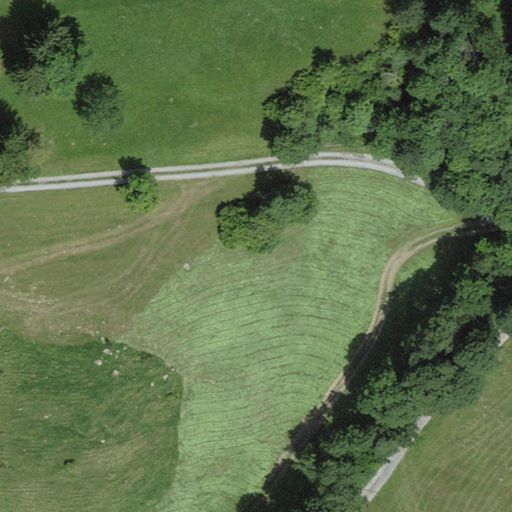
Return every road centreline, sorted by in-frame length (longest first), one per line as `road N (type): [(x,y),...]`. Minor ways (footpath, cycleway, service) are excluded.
road 1 (track): [(0,185),(327,157),(425,178),(511,226)]
road 2 (track): [(495,216),(483,228),(425,239),(403,253),(387,274),(367,342),(243,511)]
road 3 (track): [(350,511),(511,319)]
